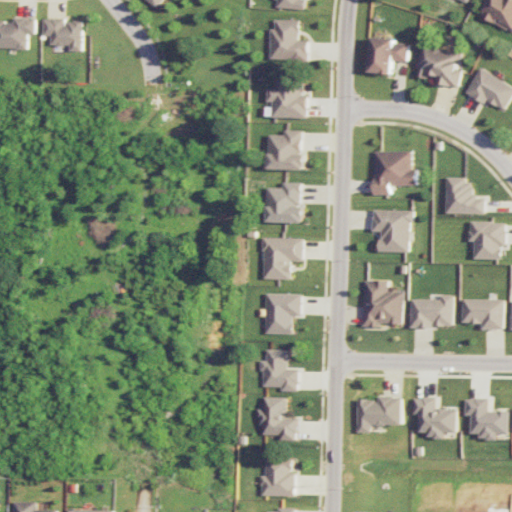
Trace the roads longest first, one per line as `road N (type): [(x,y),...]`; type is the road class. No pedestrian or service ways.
road 1 (residential): [(347,0),(332,511)]
road 2 (residential): [(344,107),(441,119),(511,172)]
road 3 (residential): [(336,360),(511,362)]
